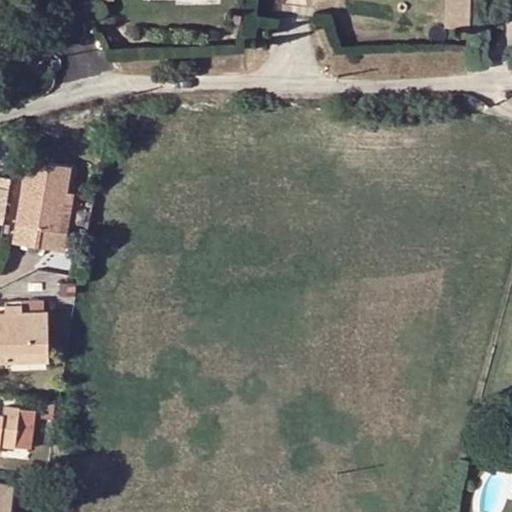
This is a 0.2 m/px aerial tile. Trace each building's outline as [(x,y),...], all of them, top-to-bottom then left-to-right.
[(445,0),(445,14),(470,15),(471,0),(445,0)] [(26,52),(21,21),(17,22),(15,13),(0,16),(7,56),(26,52)] [(36,19),(21,21),(26,52),(41,50),(36,19)] [(14,241),(36,245),(39,227),(58,230),(63,200),(69,165),(27,158),(14,241)] [(0,215),(3,216),(7,189),(9,178),(0,176),(0,215)] [(39,227),(36,245),(61,248),(69,201),(63,200),(58,230),(39,227)] [(20,311),(4,311),(0,311),(0,359),(6,360),(6,366),(46,365),(45,310),(20,311)] [(56,401),(44,399),(41,417),(53,419),(56,401)] [(0,443),(14,445),(18,409),(3,407),(2,416),(0,415),(0,443)] [(32,411),(18,409),(14,445),(28,447),(32,411)] [(23,474),(22,488),(35,489),(37,476),(23,474)] [(10,511),(13,487),(0,485),(0,511),(10,511)]
